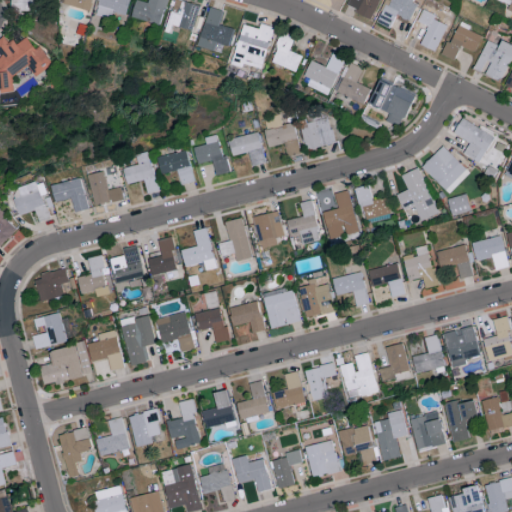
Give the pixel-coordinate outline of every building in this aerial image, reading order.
[(36,11),(37,0),(11,0),(11,3),(19,4),(18,10),(36,11)] [(90,10),(92,0),(60,0),(60,3),(90,10)] [(161,24),(167,0),(148,0),(148,3),(138,0),(135,0),(132,16),(161,24)] [(349,0),(346,8),(373,18),(379,0),(349,0)] [(412,0),(389,0),(379,23),(390,28),(396,14),(409,20),(417,5),(411,2),(412,0)] [(169,25),(195,30),(200,5),(181,1),(179,12),(171,11),(169,25)] [(223,11),(208,7),(202,38),(231,45),(234,28),(220,25),(223,11)] [(419,45),(435,51),(446,25),(434,20),(436,15),(422,9),(417,22),(427,26),(419,45)] [(481,36),(468,30),(469,26),(458,21),(443,55),(454,60),(460,46),(474,52),(481,36)] [(274,27),(260,23),(259,29),(243,24),(232,65),(244,68),(245,64),(262,69),(274,27)] [(301,56),(289,51),(294,36),(282,32),(270,62),(295,72),(301,56)] [(52,65),(39,45),(34,49),(25,35),(9,45),(4,36),(0,38),(0,56),(0,57),(0,70),(0,71),(0,70),(0,86),(4,93),(14,86),(8,77),(28,64),(35,76),(52,65)] [(511,44),(500,41),(499,45),(485,40),(474,69),(502,80),(511,52),(511,44)] [(343,59),(331,54),(326,67),(310,61),(304,76),(310,79),(306,86),(329,95),(343,59)] [(370,88),(356,83),(362,68),(349,62),(336,92),(364,103),(370,88)] [(367,104),(389,114),(386,121),(400,127),(414,95),(379,79),(367,104)] [(262,118),(269,147),(284,143),(287,157),(301,153),(293,122),(282,125),(279,114),(262,118)] [(301,124),(305,149),(333,144),(329,114),(306,117),(307,123),(301,124)] [(494,138),(463,117),(453,132),(469,143),(462,153),(478,163),(494,138)] [(231,155),(248,153),(250,165),(264,163),(259,133),(229,138),(231,155)] [(205,137),(206,145),(194,147),(198,163),(212,161),(215,175),(230,172),(226,156),(222,157),(217,135),(205,137)] [(469,173),(443,145),(422,166),(448,194),(469,173)] [(162,174),(176,170),(180,185),(195,181),(186,150),(157,158),(162,174)] [(144,180),(147,193),(159,191),(150,151),(136,154),(138,165),(123,168),(127,184),(144,180)] [(395,195),(403,211),(414,206),(420,221),(438,213),(418,167),(401,175),(407,189),(395,195)] [(124,199),(121,187),(109,190),(104,171),(87,175),(95,206),(124,199)] [(88,209),(81,178),(52,185),(56,202),(72,198),(75,212),(88,209)] [(19,215),(36,210),(39,221),(51,217),(47,205),(53,204),(50,195),(48,196),(44,181),(12,190),(19,215)] [(356,188),(364,223),(390,217),(386,199),(372,202),(368,185),(356,188)] [(358,232),(348,190),(334,193),(338,208),(322,212),(329,239),(358,232)] [(471,210),(466,193),(447,199),(452,216),(471,210)] [(300,203),(303,216),(286,220),(293,246),(321,239),(311,200),(300,203)] [(0,209),(0,244),(17,228),(0,209)] [(256,241),(283,237),(279,212),(253,216),(256,241)] [(252,257),(242,218),(225,222),(229,240),(218,243),(221,256),(234,253),(236,261),(252,257)] [(181,250),(184,267),(203,263),(205,270),(216,268),(207,227),(193,230),(196,247),(181,250)] [(509,266),(501,235),(471,243),(476,261),(492,257),(496,270),(509,266)] [(158,240),(161,256),(148,259),(151,275),(178,269),(170,237),(158,240)] [(461,279),(473,276),(465,244),(437,251),(441,268),(457,264),(461,279)] [(403,257),(408,281),(422,277),(425,288),(439,285),(435,267),(431,268),(426,245),(415,248),(416,254),(403,257)] [(135,246),(122,249),(124,255),(109,258),(117,287),(127,284),(128,286),(145,282),(135,246)] [(80,294),(96,291),(96,295),(107,293),(100,255),(87,258),(90,275),(77,277),(80,294)] [(397,263),(368,271),(373,288),(387,284),(391,298),(405,294),(397,263)] [(63,295),(60,284),(69,282),(65,269),(34,277),(41,302),(63,295)] [(332,279),(336,296),(352,292),(355,307),(369,303),(361,272),(332,279)] [(305,318),(334,312),(329,284),(317,286),(315,279),(307,280),(308,286),(299,288),(305,318)] [(271,329),(300,321),(292,287),(262,295),(271,329)] [(206,308),(218,307),(216,291),(205,293),(206,308)] [(264,330),(257,301),(229,308),(234,326),(249,322),(252,333),(264,330)] [(196,312),(198,330),(213,328),(215,342),(230,340),(227,326),(223,327),(220,309),(196,312)] [(195,348),(185,311),(156,319),(162,343),(178,339),(181,352),(195,348)] [(71,340),(67,321),(62,322),(59,312),(43,316),(46,332),(32,336),(35,348),(71,340)] [(120,321),(131,365),(150,361),(146,346),(156,344),(148,314),(120,321)] [(511,355),(511,349),(508,331),(510,330),(507,316),(493,319),(497,336),(483,339),(488,361),(511,355)] [(480,356),(473,326),(444,333),(452,368),(466,365),(465,359),(480,356)] [(97,334),(99,341),(88,344),(93,361),(106,358),(110,371),(124,367),(114,329),(97,334)] [(424,338),(428,353),(412,356),(416,373),(445,366),(437,334),(424,338)] [(91,372),(84,341),(76,342),(82,374),(91,372)] [(382,382),(396,378),(395,374),(410,370),(402,343),(385,348),(391,366),(378,369),(382,382)] [(82,377),(74,346),(49,352),(52,363),(40,366),(45,386),(82,377)] [(355,362),(341,365),(349,399),(378,392),(369,352),(353,356),(355,362)] [(305,370),(312,401),(329,397),(324,378),(336,375),(333,364),(305,370)] [(305,403),(298,371),(284,374),(287,389),(273,392),(276,409),(305,403)] [(269,413),(262,381),(249,383),(252,399),(236,403),(240,419),(269,413)] [(205,428),(225,423),(226,428),(236,425),(227,390),(213,394),(216,408),(201,411),(205,428)] [(511,425),(511,411),(508,394),(482,400),(489,431),(511,425)] [(178,402),(182,418),(166,421),(170,439),(174,438),(176,449),(201,443),(191,399),(178,402)] [(474,400),(461,403),(460,399),(444,403),(453,442),(470,438),(466,421),(478,418),(474,400)] [(400,457),(396,437),(407,435),(401,409),(387,412),(389,419),(374,422),(382,461),(400,457)] [(152,444),(151,436),(161,434),(156,410),(129,415),(135,447),(152,444)] [(445,443),(439,412),(410,419),(417,450),(445,443)] [(0,447),(10,445),(2,417),(0,418),(0,447)] [(111,436),(96,438),(100,455),(129,449),(122,417),(108,420),(111,436)] [(339,431),(343,455),(362,452),(364,463),(375,461),(369,426),(339,431)] [(92,450),(87,428),(59,434),(69,478),(79,476),(76,463),(82,461),(80,452),(92,450)] [(340,471),(332,440),(304,447),(312,478),(340,471)] [(302,463),(299,450),(284,453),(285,458),(272,461),(278,488),(294,485),(290,465),(302,463)] [(0,485),(6,484),(2,468),(16,465),(13,452),(0,455),(0,485)] [(264,459),(248,462),(246,455),(231,459),(237,484),(255,479),(258,492),(271,489),(264,459)] [(208,467),(209,475),(199,477),(202,493),(220,490),(222,501),(233,499),(226,463),(208,467)] [(169,509),(185,505),(186,511),(189,511),(202,509),(191,464),(160,471),(169,509)] [(511,477),(483,483),(488,511),(505,511),(508,511),(505,499),(511,497),(511,477)] [(452,511),(483,511),(477,483),(462,487),(463,493),(449,496),(452,511)] [(94,491),(96,500),(92,501),(94,511),(125,511),(120,485),(94,491)] [(132,511),(163,511),(160,492),(130,496),(132,511)] [(430,511),(446,511),(443,494),(427,498),(430,511)] [(28,511),(27,508),(15,511),(13,511),(8,497),(0,499),(0,511),(28,511)]
